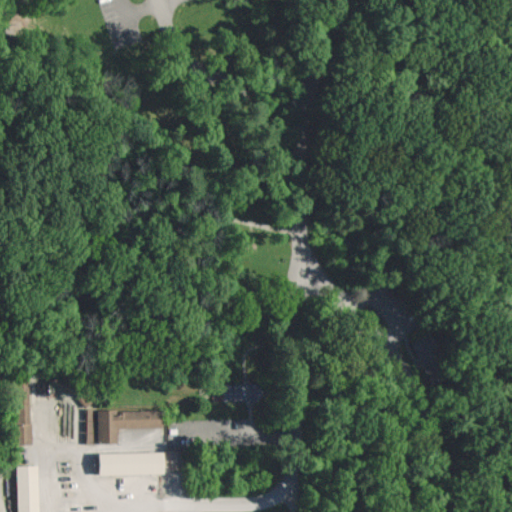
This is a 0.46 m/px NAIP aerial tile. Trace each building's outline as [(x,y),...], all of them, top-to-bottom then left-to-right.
[(412,339),(434,328),(453,365),(431,377),(412,339)] [(33,443),(16,443),(12,374),(29,374),(33,443)] [(235,385),(236,402),(262,401),(261,384),(235,385)] [(120,444),(87,444),(86,410),(167,409),(167,428),(120,429),(120,444)] [(99,472),(99,453),(164,452),(164,471),(99,472)] [(17,511),(16,465),(37,465),(38,511),(17,511)]
